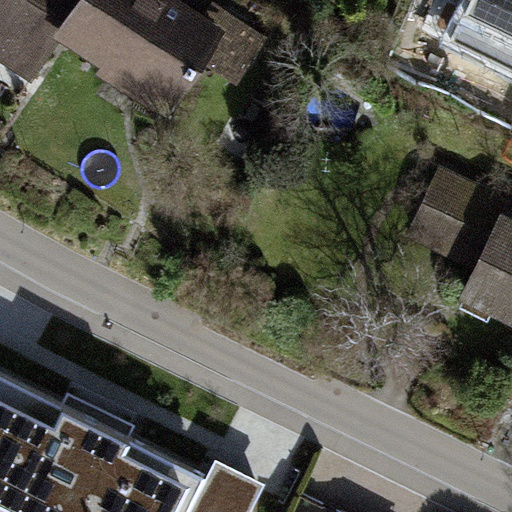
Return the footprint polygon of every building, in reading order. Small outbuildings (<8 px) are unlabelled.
[(65,52),(94,0),(0,0),(0,56),(47,84),(65,52)] [(244,25),(200,0),(94,0),(65,52),(189,122),(244,25)] [(511,0),(443,0),(433,23),(511,59),(511,0)] [(511,321),(511,191),(448,163),(404,252),(481,280),(471,301),(511,321)] [(254,511),(267,488),(218,463),(209,480),(0,375),(0,511),(254,511)]
